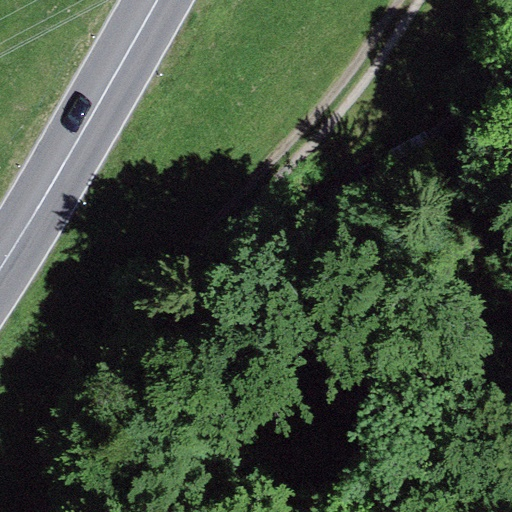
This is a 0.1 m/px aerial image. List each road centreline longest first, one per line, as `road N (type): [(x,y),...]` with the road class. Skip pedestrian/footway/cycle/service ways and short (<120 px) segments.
road 1 (track): [(422,0),(238,233),(86,511)]
road 2 (primary): [(160,0),(0,270)]
